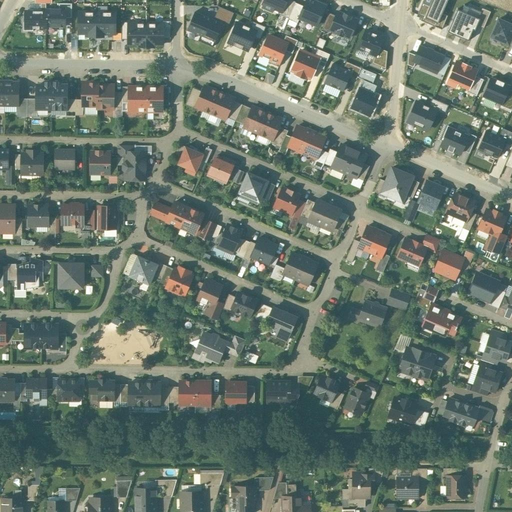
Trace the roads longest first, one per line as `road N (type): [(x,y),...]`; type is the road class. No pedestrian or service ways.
road 1 (residential): [(301,358),(290,370),(71,368)]
road 2 (residential): [(386,148),(236,83),(178,69)]
road 3 (residential): [(134,236),(314,313)]
road 4 (residential): [(156,184),(337,258)]
road 5 (residential): [(178,130),(358,206)]
road 6 (residential): [(178,69),(0,63)]
road 7 (residential): [(0,138),(167,144)]
road 8 (residential): [(0,194),(144,198)]
road 9 (residential): [(511,198),(386,148)]
road 10 (residential): [(386,148),(399,24)]
road 11 (residential): [(399,24),(511,72)]
